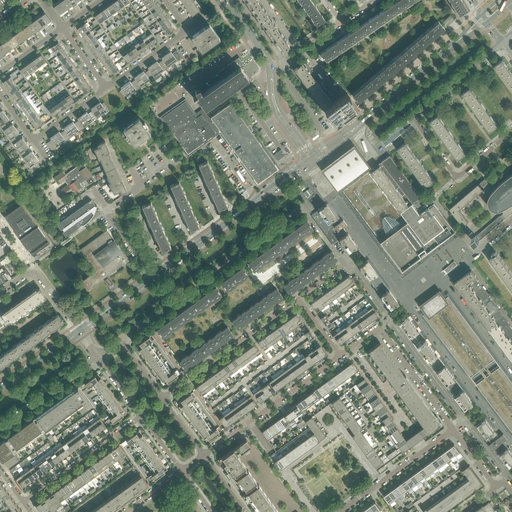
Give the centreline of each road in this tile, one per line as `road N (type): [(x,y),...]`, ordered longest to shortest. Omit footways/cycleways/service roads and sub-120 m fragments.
road 1 (residential): [(119,340),(305,207)]
road 2 (residential): [(339,355),(377,327),(452,429)]
road 3 (residential): [(297,298),(162,398)]
road 4 (residential): [(141,415),(22,502)]
road 5 (residential): [(411,119),(456,178),(511,130)]
road 6 (tertiary): [(460,37),(353,129)]
road 7 (residential): [(340,511),(452,429)]
road 8 (tertiary): [(152,277),(257,200)]
road 9 (residential): [(0,428),(98,356)]
